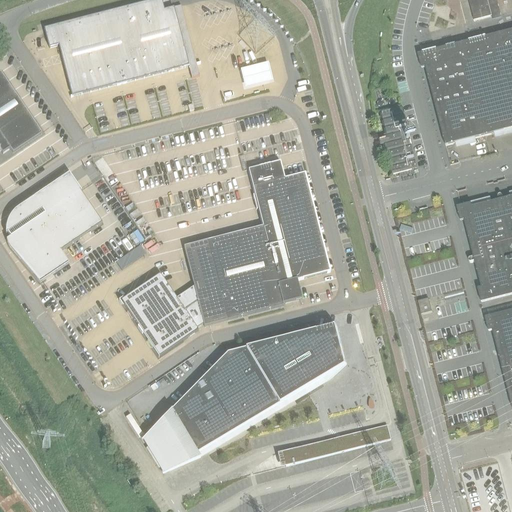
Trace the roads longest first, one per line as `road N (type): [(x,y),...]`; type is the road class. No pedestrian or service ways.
road 1 (unclassified): [(349,304),(204,342),(108,402),(97,399),(0,256)]
road 2 (unclassified): [(86,149),(267,102),(284,106),(304,130),(349,304)]
road 3 (unclassified): [(86,149),(2,17),(57,0)]
road 4 (secondary): [(317,0),(369,202)]
road 5 (unclassified): [(438,184),(411,75),(417,0)]
road 6 (secondary): [(444,460),(402,291)]
road 7 (secondary): [(391,294),(434,462)]
road 8 (secondary): [(379,199),(344,61)]
road 9 (unknown): [(165,243),(248,218),(239,170)]
